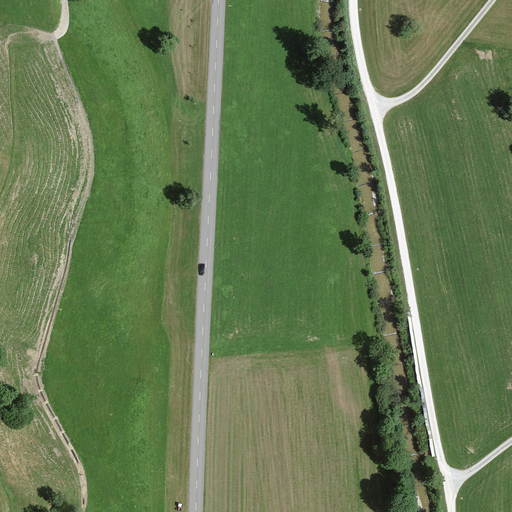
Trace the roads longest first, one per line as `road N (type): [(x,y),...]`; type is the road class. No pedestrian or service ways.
road 1 (track): [(452,511),(353,0)]
road 2 (tertiary): [(197,511),(218,0)]
road 3 (track): [(494,0),(422,88),(374,109)]
